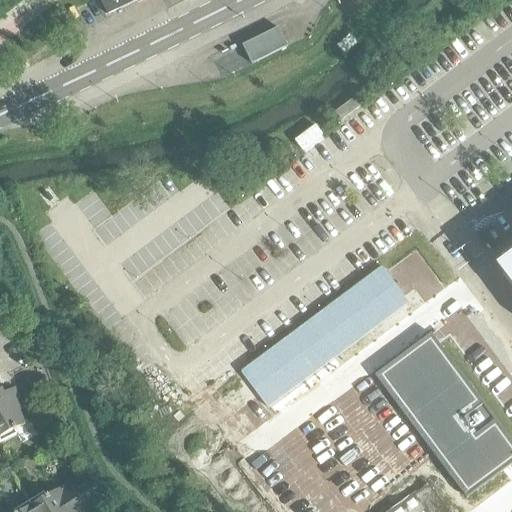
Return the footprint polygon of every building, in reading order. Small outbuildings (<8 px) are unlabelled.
[(101,0),(109,15),(139,0),(101,0)] [(249,57),(253,65),(289,48),(285,40),(279,29),(244,47),(249,57)] [(340,47),(346,54),(357,45),(355,43),(350,37),(340,47)] [(336,113),(342,121),(359,108),(352,100),(336,113)] [(323,136),(316,127),(296,142),(303,151),(323,136)] [(270,408),(408,305),(408,304),(409,304),(409,303),(408,303),(408,302),(383,269),(383,268),(382,268),(381,268),(243,371),(242,371),(242,372),(242,373),(242,374),(267,407),(268,408),(269,408),(270,408)] [(511,441),(432,334),(375,376),(467,499),(511,465),(511,441)] [(2,390),(0,390),(0,439),(1,442),(17,434),(15,430),(32,421),(15,388),(4,393),(2,390)] [(44,493),(29,502),(35,511),(94,511),(100,508),(106,505),(91,488),(82,475),(65,487),(65,486),(64,487),(47,497),(44,493)] [(448,511),(428,485),(392,511),(448,511)] [(14,511),(35,511),(29,502),(14,511)]
